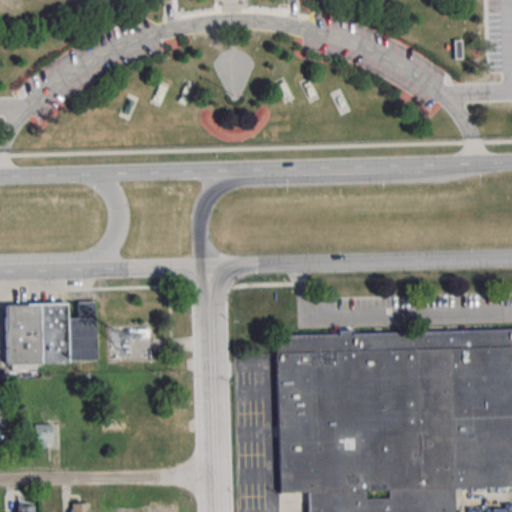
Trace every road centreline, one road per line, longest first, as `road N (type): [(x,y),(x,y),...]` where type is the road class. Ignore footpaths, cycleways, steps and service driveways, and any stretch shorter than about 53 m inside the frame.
road 1 (secondary): [(476,163),(423,177),(220,187),(200,216),(208,266)]
road 2 (secondary): [(208,266),(511,257)]
road 3 (secondary): [(423,164),(126,173)]
road 4 (tertiary): [(214,511),(208,266)]
road 5 (residential): [(0,479),(214,475)]
road 6 (secondary): [(0,271),(208,266)]
road 7 (secondary): [(0,259),(82,257),(110,245),(119,210),(96,174)]
road 8 (secondary): [(126,173),(0,175)]
